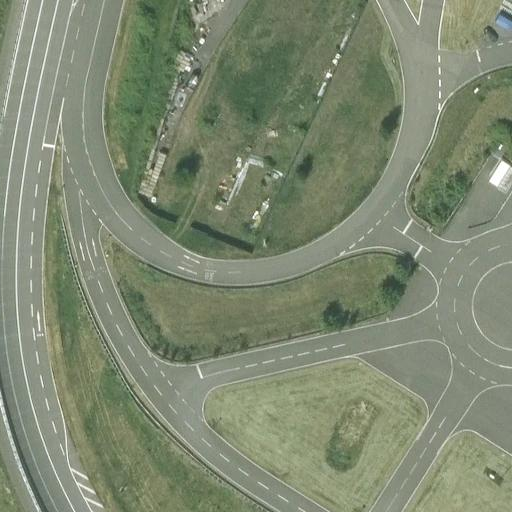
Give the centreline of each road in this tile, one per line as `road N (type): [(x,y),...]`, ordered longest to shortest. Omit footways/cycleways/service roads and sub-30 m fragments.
road 1 (unknown): [(64,511),(17,386),(7,321),(13,173),(50,0)]
road 2 (unknown): [(371,215),(321,252),(277,268),(194,269),(117,216),(80,128)]
road 3 (unknown): [(454,321),(211,373),(158,393)]
road 4 (unknown): [(158,393),(94,278),(77,178),(80,128)]
road 5 (unknown): [(302,511),(267,491),(158,393)]
road 6 (unknown): [(479,357),(386,511)]
road 7 (unknown): [(423,73),(409,153),(371,215)]
road 8 (unknown): [(80,128),(100,0)]
